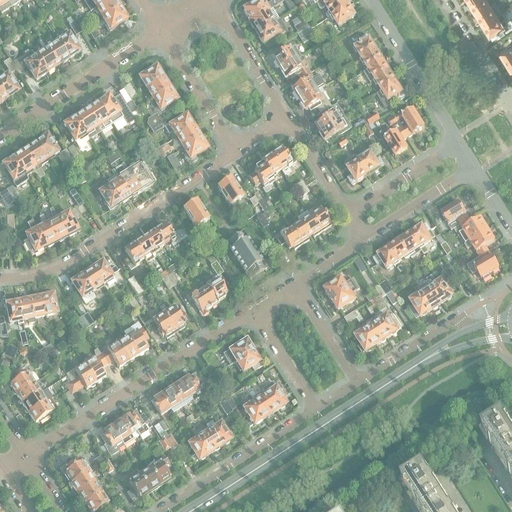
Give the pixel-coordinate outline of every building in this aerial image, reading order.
[(11,7),(6,0),(0,0),(0,12),(1,14),(11,7)] [(64,4),(61,0),(52,0),(58,8),(64,4)] [(110,0),(90,0),(96,9),(110,0)] [(120,9),(121,8),(117,2),(116,3),(114,0),(110,0),(96,9),(103,20),(120,9)] [(269,11),(273,9),(278,6),(275,1),(274,2),(273,1),(266,6),(262,0),(260,0),(254,4),(255,5),(246,11),(252,22),(269,11)] [(331,17),(353,4),(350,0),(349,0),(346,2),(344,0),(321,0),(316,3),(317,4),(321,11),(326,8),(329,13),(325,15),(328,19),(331,17)] [(476,15),(495,3),(493,0),(475,0),(469,4),(470,5),(470,6),(472,9),(473,10),(476,15)] [(482,25),(501,14),(501,13),(495,3),(496,3),(495,3),(476,15),(477,15),(477,17),(478,20),(480,21),(482,25)] [(356,17),(351,11),(355,8),(353,4),(331,17),(338,28),(356,17)] [(115,28),(127,21),(124,16),(125,16),(121,10),(120,9),(103,20),(101,21),(109,33),(116,29),(115,28)] [(258,34),(280,20),(280,19),(279,20),(273,9),(269,11),(252,22),(251,23),(251,24),(250,25),(254,30),(255,29),(258,34)] [(501,29),(508,25),(505,20),(505,17),(503,14),(501,14),(482,25),(483,26),(483,28),(485,31),(486,31),(492,40),(500,36),(498,34),(503,31),(501,29)] [(86,28),(82,21),(88,17),(86,15),(74,22),(81,33),(86,30),(85,28),(86,28)] [(276,40),(288,32),(280,20),(258,34),(260,38),(259,39),(263,45),(264,44),(264,45),(275,39),(276,40)] [(81,33),(74,22),(69,26),(75,37),(81,33)] [(308,28),(304,22),(295,28),(299,34),(308,28)] [(100,37),(93,26),(87,30),(94,41),(100,37)] [(302,41),(313,34),(309,28),(308,28),(299,34),(298,35),(302,41)] [(80,53),(72,41),(74,41),(69,34),(67,31),(62,35),(56,40),(57,42),(69,60),(80,53)] [(376,48),(374,45),(372,45),(367,35),(360,40),(362,44),(355,49),(361,61),(376,51),(376,50),(376,48)] [(324,50),(333,44),(330,38),(319,45),(323,51),(324,50)] [(69,60),(57,42),(46,49),(58,67),(62,64),(63,65),(68,61),(69,60)] [(337,50),(333,44),(324,50),(328,55),(337,50)] [(511,70),(511,45),(500,53),(511,71),(511,70)] [(280,71),(301,57),(295,47),(290,50),(288,52),(274,60),(280,71)] [(493,47),(488,50),(491,56),(496,53),(493,47)] [(58,67),(46,49),(35,56),(47,74),(48,74),(53,71),(53,70),(58,67)] [(383,62),(382,61),(382,59),(381,56),(379,55),(376,51),(361,61),(367,71),(383,62)] [(47,74),(35,56),(23,64),(24,66),(27,70),(28,70),(36,82),(47,74)] [(311,74),(308,68),(308,65),(304,58),(301,57),(280,71),(287,81),(297,74),(301,80),(311,74)] [(17,70),(9,59),(3,63),(11,75),(17,70)] [(389,72),(389,71),(389,70),(387,67),(386,66),(383,62),(367,71),(363,73),(370,84),(372,82),(374,82),(389,72)] [(146,89),(163,79),(163,78),(160,73),(159,73),(156,68),(144,76),(144,75),(139,78),(146,89)] [(396,83),(396,82),(396,80),(394,77),(392,77),(389,72),(374,82),(380,93),(396,83)] [(18,93),(11,81),(12,80),(8,74),(0,79),(0,88),(7,100),(18,93)] [(317,91),(322,88),(326,86),(319,75),(314,78),(311,74),(301,80),(304,85),(293,92),(300,102),(317,91)] [(170,90),(167,86),(168,85),(165,79),(164,80),(163,79),(146,89),(153,101),(170,90)] [(406,98),(402,93),(402,91),(400,88),(399,87),(396,83),(380,93),(374,97),(375,98),(380,95),(382,98),(384,97),(388,104),(396,99),(399,103),(406,98)] [(137,96),(129,85),(124,89),(130,100),(137,96)] [(331,107),(324,95),(325,94),(322,88),(317,91),(300,102),(306,112),(312,109),(314,112),(318,109),(321,114),(331,107)] [(165,109),(177,101),(174,97),(174,96),(171,91),(170,91),(170,90),(153,101),(149,103),(156,115),(157,116),(160,114),(166,110),(165,109)] [(132,114),(126,105),(118,110),(117,108),(116,109),(109,97),(97,105),(112,126),(123,119),(127,126),(135,121),(132,115),(132,114)] [(136,108),(132,101),(126,105),(132,114),(144,107),(142,105),(136,108)] [(336,104),(331,107),(321,114),(324,119),(322,120),(324,123),(316,127),(321,134),(340,122),(345,119),(336,104)] [(112,126),(97,105),(91,108),(91,109),(87,112),(100,133),(112,126)] [(424,129),(413,111),(402,118),(400,115),(395,118),(407,139),(424,129)] [(100,133),(87,112),(82,115),(82,114),(76,118),(76,119),(89,140),(100,133)] [(193,127),(190,121),(189,122),(186,117),(175,124),(174,123),(168,127),(160,114),(157,116),(156,115),(149,119),(147,124),(150,128),(151,129),(154,134),(164,128),(169,136),(173,133),(176,139),(193,128),(193,127)] [(373,124),(380,120),(376,114),(366,120),(369,126),(369,127),(373,124)] [(407,139),(395,118),(394,116),(388,120),(389,122),(388,122),(396,133),(385,140),(395,157),(394,158),(395,158),(407,151),(402,142),(407,139)] [(89,140),(76,119),(64,126),(72,138),(71,138),(74,143),(75,145),(76,144),(78,147),(89,140)] [(352,129),(346,119),(340,122),(321,134),(321,135),(320,136),(324,142),(337,134),(339,137),(352,129)] [(363,129),(369,126),(365,120),(354,127),(358,132),(363,129)] [(372,131),(369,127),(369,126),(363,129),(369,138),(375,135),(372,131)] [(200,139),(200,138),(201,137),(197,132),(196,132),(193,128),(176,139),(183,149),(200,139)] [(146,142),(142,136),(138,139),(142,145),(146,142)] [(55,149),(47,137),(36,144),(47,161),(58,154),(56,149),(55,149)] [(195,157),(207,150),(204,145),(201,139),(200,139),(183,149),(186,155),(183,157),(189,166),(198,161),(195,157)] [(348,144),(346,140),(345,139),(338,143),(341,149),(348,144)] [(47,161),(36,144),(35,145),(35,144),(29,148),(30,148),(25,151),(37,169),(47,163),(46,162),(47,161)] [(166,157),(162,150),(168,147),(167,144),(154,152),(160,161),(166,157)] [(79,157),(73,146),(67,149),(74,160),(79,157)] [(296,163),(292,157),(288,160),(282,151),(279,153),(277,150),(270,154),(281,171),(286,168),(287,169),(292,166),(296,163)] [(384,166),(378,155),(373,157),(371,154),(372,154),(371,151),(369,150),(367,151),(357,157),(360,162),(359,162),(368,176),(373,173),(375,173),(378,171),(378,169),(384,166)] [(37,169),(25,151),(20,154),(14,158),(15,158),(14,159),(25,177),(26,177),(32,173),(35,173),(40,179),(42,178),(38,170),(37,169)] [(73,162),(66,151),(60,155),(60,156),(58,157),(63,165),(65,163),(67,166),(73,162)] [(281,171),(270,154),(263,159),(265,162),(262,164),(272,179),(274,177),(274,176),(281,171)] [(180,167),(173,156),(173,155),(167,159),(174,170),(180,167)] [(368,176),(359,162),(356,157),(351,160),(354,165),(347,169),(352,176),(347,179),(352,187),(358,183),(360,183),(363,181),(363,179),(368,176)] [(25,177),(14,159),(3,166),(10,178),(10,179),(13,183),(12,183),(16,189),(29,180),(26,177),(25,177)] [(142,192),(128,170),(124,163),(121,165),(125,171),(124,173),(125,175),(119,179),(132,199),(142,192)] [(148,169),(144,172),(143,170),(141,171),(137,164),(128,170),(142,192),(153,185),(150,179),(153,177),(148,169)] [(274,182),(272,179),(262,164),(255,169),(257,172),(249,178),(255,187),(260,183),(263,189),(262,189),(265,194),(271,190),(269,186),(274,183),(274,182)] [(132,199),(119,179),(114,170),(112,171),(115,177),(107,182),(121,205),(132,199)] [(86,182),(81,176),(75,180),(80,187),(86,182)] [(243,199),(231,180),(224,184),(223,183),(217,186),(218,188),(216,189),(217,190),(218,189),(220,193),(219,194),(220,194),(221,194),(223,198),(222,198),(223,199),(224,198),(226,202),(225,203),(226,204),(227,203),(229,207),(228,207),(228,208),(243,199)] [(121,205),(107,182),(106,181),(101,184),(102,186),(95,190),(98,195),(100,194),(101,197),(100,197),(107,208),(110,213),(121,205)] [(305,188),(302,183),(301,183),(299,181),(296,183),(297,185),(292,188),(296,194),(305,188)] [(19,197),(12,187),(7,191),(13,201),(19,197)] [(299,200),(309,193),(305,188),(296,194),(293,196),(295,200),(298,198),(299,200)] [(84,205),(74,190),(69,193),(79,208),(84,205)] [(266,203),(264,200),(263,201),(258,193),(254,196),(255,197),(254,197),(258,204),(265,214),(266,213),(270,210),(269,209),(272,207),(269,202),(266,203)] [(258,204),(254,197),(249,201),(254,207),(258,204)] [(205,216),(203,212),(204,211),(203,210),(202,211),(200,207),(201,207),(200,206),(199,207),(197,203),(198,202),(197,201),(190,206),(189,205),(183,209),(184,210),(183,211),(195,230),(210,220),(209,220),(208,220),(206,216),(207,216),(206,215),(205,216)] [(470,221),(459,204),(441,215),(451,231),(454,230),(454,231),(470,221)] [(68,238),(58,219),(53,209),(50,210),(55,219),(47,223),(46,223),(57,244),(68,238)] [(331,228),(320,211),(314,215),(311,211),(307,213),(321,234),(331,228)] [(76,228),(73,223),(78,220),(73,212),(58,219),(68,238),(80,232),(78,227),(76,228)] [(321,234),(307,213),(307,212),(297,219),(300,223),(309,237),(312,235),(314,239),(321,234)] [(265,221),(269,219),(266,213),(265,214),(256,219),(262,229),(268,225),(265,221)] [(57,244),(46,223),(47,223),(43,215),(40,217),(43,225),(36,228),(36,229),(47,250),(57,244)] [(469,243),(488,231),(481,220),(472,225),(470,221),(454,231),(456,234),(461,230),(469,242),(469,243)] [(47,250),(36,229),(36,228),(32,221),(28,223),(33,233),(27,236),(28,240),(23,242),(29,253),(32,251),(34,256),(47,250)] [(309,237),(300,223),(290,229),(301,247),(308,242),(306,239),(309,237)] [(168,232),(172,229),(168,224),(164,226),(164,227),(162,228),(160,226),(153,230),(164,247),(170,243),(171,245),(175,242),(175,243),(179,240),(175,234),(171,236),(168,232)] [(435,238),(426,224),(420,228),(418,228),(415,230),(415,232),(410,234),(420,249),(432,242),(431,241),(435,238)] [(301,247),(290,229),(284,233),(284,232),(275,238),(281,247),(285,244),(289,250),(292,248),(294,251),(301,247)] [(164,247),(153,230),(146,235),(147,238),(145,239),(155,255),(159,253),(158,251),(164,247)] [(486,248),(495,242),(488,231),(469,243),(469,242),(464,245),(467,250),(471,247),(478,258),(489,252),(486,248)] [(267,269),(243,232),(226,243),(249,280),(267,269)] [(420,249),(410,234),(409,235),(408,235),(405,237),(404,239),(400,242),(409,256),(420,249)] [(204,253),(198,244),(199,243),(194,236),(189,239),(194,246),(200,256),(204,253)] [(155,255),(145,239),(142,241),(140,238),(133,243),(144,260),(146,264),(156,258),(155,255)] [(409,256),(400,242),(395,244),(393,244),(390,246),(390,248),(389,249),(398,263),(409,256)] [(144,260),(133,243),(126,248),(127,250),(124,252),(130,262),(126,265),(130,272),(133,270),(135,273),(137,271),(135,268),(139,266),(138,264),(144,260)] [(452,253),(446,243),(441,247),(447,257),(449,255),(452,253)] [(200,256),(194,246),(191,247),(198,257),(200,256)] [(398,263),(389,249),(384,251),(383,251),(380,253),(379,255),(373,259),(378,266),(383,263),(387,270),(398,263)] [(489,252),(478,258),(479,259),(467,266),(472,274),(476,272),(481,280),(483,279),(486,281),(490,278),(490,275),(499,269),(489,252)] [(456,266),(449,255),(447,257),(443,259),(450,270),(456,266)] [(224,282),(220,276),(223,274),(217,264),(212,257),(207,260),(211,265),(210,266),(218,277),(211,282),(212,284),(207,287),(218,304),(225,299),(223,297),(227,295),(220,284),(224,282)] [(111,276),(118,272),(115,268),(108,272),(103,263),(92,270),(103,287),(107,285),(109,287),(116,283),(117,281),(115,279),(113,279),(111,276)] [(178,270),(174,264),(168,268),(171,274),(176,272),(176,271),(178,270)] [(425,270),(421,265),(417,269),(420,274),(425,270)] [(103,287),(92,270),(81,277),(93,294),(93,293),(103,287)] [(169,276),(166,271),(158,276),(161,280),(169,276)] [(178,283),(182,280),(176,272),(171,274),(169,276),(161,280),(168,291),(179,284),(178,283)] [(453,297),(442,280),(436,283),(432,276),(426,280),(430,285),(431,287),(442,304),(447,301),(448,302),(451,300),(451,298),(453,297)] [(93,294),(81,277),(71,283),(81,299),(81,301),(93,294)] [(143,292),(133,277),(127,281),(137,296),(143,292)] [(352,295),(360,290),(353,280),(345,285),(341,279),(324,290),(326,292),(325,294),(327,297),(329,297),(334,306),(334,307),(336,310),(337,310),(338,312),(356,301),(352,295)] [(392,292),(385,282),(380,286),(386,296),(392,292)] [(386,296),(380,286),(375,289),(376,291),(380,297),(381,299),(386,296)] [(218,304),(207,287),(195,295),(196,297),(192,299),(200,311),(199,312),(203,317),(207,314),(206,312),(218,304)] [(442,304),(431,287),(421,293),(431,311),(433,310),(435,310),(437,308),(438,307),(442,304)] [(370,303),(380,297),(376,291),(366,298),(370,303)] [(398,303),(392,292),(386,296),(393,306),(398,303)] [(57,314),(54,300),(56,300),(55,293),(41,296),(45,317),(57,314)] [(431,311),(421,293),(409,301),(414,308),(410,310),(416,320),(420,317),(420,318),(422,317),(424,317),(427,315),(427,314),(431,311)] [(45,317),(41,296),(29,299),(34,320),(45,317)] [(34,320),(29,299),(18,301),(23,322),(34,320)] [(140,309),(133,299),(128,302),(135,313),(140,309)] [(23,322),(18,301),(4,304),(5,310),(7,310),(11,324),(18,323),(18,325),(22,324),(22,322),(23,322)] [(186,323),(182,318),(181,319),(174,309),(167,313),(163,306),(159,309),(162,314),(174,332),(178,330),(179,332),(185,328),(183,326),(185,325),(184,324),(186,323)] [(364,321),(357,311),(355,313),(361,323),(364,321)] [(361,323),(355,313),(344,319),(348,324),(356,319),(359,324),(361,323)] [(94,325),(87,314),(82,317),(89,328),(94,325)] [(174,332),(162,314),(151,321),(153,322),(160,332),(159,333),(162,339),(164,338),(164,339),(166,338),(167,340),(172,336),(171,334),(174,332)] [(401,329),(392,315),(389,317),(388,316),(383,320),(380,315),(374,318),(377,323),(387,340),(392,337),(393,337),(396,335),(396,334),(398,333),(397,331),(401,329)] [(89,328),(82,317),(76,321),(77,322),(73,324),(80,335),(89,328)] [(387,340),(377,323),(374,318),(373,319),(377,324),(370,328),(368,324),(364,326),(365,327),(376,347),(381,344),(383,344),(385,342),(386,341),(387,340)] [(376,347),(365,327),(364,326),(358,330),(361,334),(355,337),(360,345),(358,347),(362,354),(365,353),(366,354),(368,352),(369,353),(372,351),(372,349),(376,347)] [(148,351),(143,343),(148,339),(142,329),(127,339),(138,357),(139,356),(141,357),(143,355),(144,353),(147,351),(148,351)] [(68,341),(64,335),(57,339),(61,345),(68,341)] [(138,357),(127,339),(118,345),(129,363),(130,362),(132,363),(134,361),(134,359),(138,357)] [(236,363),(253,352),(250,348),(250,346),(249,343),(247,343),(246,341),(244,342),(244,341),(242,341),(239,343),(238,345),(239,346),(229,352),(231,355),(226,358),(231,366),(233,365),(236,363)] [(129,363),(118,345),(101,356),(107,366),(114,361),(119,369),(120,369),(119,369),(123,366),(125,367),(127,365),(128,363),(129,363)] [(23,357),(30,352),(24,348),(19,355),(23,357)] [(101,370),(107,366),(101,356),(97,350),(94,352),(96,359),(85,366),(96,384),(96,383),(99,384),(101,382),(101,380),(105,378),(106,378),(101,370)] [(262,367),(258,361),(259,360),(257,357),(256,357),(253,352),(236,363),(243,373),(251,367),(254,373),(262,367)] [(0,374),(2,376),(9,365),(4,362),(0,367),(0,374)] [(95,386),(95,384),(96,384),(85,366),(75,373),(73,370),(66,375),(66,377),(70,382),(77,392),(84,387),(86,391),(87,390),(90,387),(93,388),(95,386)] [(214,376),(208,367),(203,370),(209,379),(214,376)] [(36,383),(39,381),(35,375),(33,374),(31,373),(29,374),(28,375),(24,370),(14,376),(17,381),(9,386),(10,387),(13,391),(12,393),(14,395),(16,395),(16,396),(34,384),(36,383)] [(198,388),(202,385),(196,375),(189,380),(188,378),(182,383),(191,396),(193,394),(194,395),(200,391),(198,388)] [(70,382),(66,377),(62,380),(65,386),(70,382)] [(22,405),(40,395),(35,387),(40,384),(39,381),(36,383),(34,384),(16,396),(19,400),(18,402),(20,404),(22,405)] [(77,392),(70,382),(65,386),(69,392),(72,396),(77,392)] [(191,396),(182,383),(171,389),(183,407),(193,401),(190,396),(191,396)] [(286,405),(275,387),(264,395),(275,412),(280,409),(281,410),(284,408),(285,406),(286,405)] [(183,407),(171,389),(161,396),(171,410),(173,414),(183,407)] [(230,398),(234,395),(230,390),(220,397),(223,402),(225,401),(230,398)] [(69,403),(74,400),(72,396),(69,392),(64,395),(69,403)] [(223,402),(220,397),(217,392),(212,395),(218,405),(219,405),(223,402)] [(29,415),(46,404),(46,403),(50,401),(51,398),(49,395),(46,395),(42,397),(40,395),(22,405),(25,409),(24,411),(26,413),(28,414),(29,415)] [(275,412),(264,395),(253,401),(265,419),(266,418),(268,419),(271,417),(271,415),(275,412)] [(171,410),(161,396),(154,401),(155,402),(152,404),(160,417),(171,410)] [(237,408),(230,398),(225,401),(232,411),(237,408)] [(40,423),(49,417),(49,416),(52,414),(53,414),(58,411),(51,400),(46,404),(29,415),(31,418),(30,421),(32,423),(34,423),(34,424),(34,425),(39,422),(40,423)] [(225,401),(223,402),(219,405),(226,416),(233,412),(232,411),(225,401)] [(265,419),(253,401),(241,409),(243,410),(249,420),(246,422),(249,428),(253,426),(254,426),(256,425),(257,426),(260,424),(260,422),(265,419)] [(152,428),(143,414),(139,417),(137,414),(130,418),(129,417),(122,422),(131,436),(134,440),(139,437),(139,438),(148,432),(148,431),(152,428)] [(511,451),(511,430),(510,427),(502,414),(481,428),(491,443),(490,444),(490,445),(491,444),(501,459),(511,451)] [(131,436),(122,422),(113,427),(122,442),(121,443),(124,447),(134,440),(131,436)] [(165,432),(168,430),(163,422),(158,425),(154,428),(163,441),(164,440),(168,438),(165,432)] [(235,438),(229,429),(228,430),(224,423),(221,425),(221,424),(215,428),(211,422),(206,426),(209,430),(221,448),(225,445),(226,445),(229,444),(229,442),(231,441),(231,440),(235,438)] [(122,442),(113,427),(104,433),(105,434),(100,438),(105,446),(104,446),(111,457),(120,451),(119,450),(124,447),(121,443),(122,442)] [(197,435),(194,430),(192,431),(197,440),(188,446),(194,456),(191,458),(194,463),(198,461),(199,462),(201,461),(202,461),(205,459),(205,458),(210,455),(197,435)] [(221,448),(209,430),(203,434),(202,432),(197,435),(210,455),(214,452),(216,452),(218,450),(219,449),(221,448)] [(178,447),(170,436),(168,438),(164,440),(170,450),(171,452),(178,447)] [(164,440),(163,441),(156,445),(160,451),(162,449),(165,453),(170,450),(164,440)] [(511,451),(501,459),(511,473),(510,474),(510,475),(511,474),(511,475),(511,451)] [(103,463),(100,457),(93,462),(97,468),(102,465),(103,463)] [(71,485),(91,472),(91,473),(93,471),(86,460),(78,466),(75,461),(65,467),(67,471),(63,473),(71,485)] [(114,471),(111,466),(107,460),(103,463),(102,465),(105,471),(109,474),(114,471)] [(167,475),(165,472),(170,469),(164,461),(154,468),(152,464),(147,466),(160,486),(163,484),(164,486),(171,481),(170,480),(172,479),(169,474),(167,475)] [(120,468),(116,462),(111,466),(114,471),(115,471),(120,468)] [(431,482),(429,479),(422,466),(401,480),(421,511),(441,497),(432,482),(433,482),(432,481),(431,482)] [(160,486),(148,467),(147,467),(149,471),(141,476),(137,470),(136,471),(150,493),(153,490),(154,492),(161,488),(160,486)] [(150,493),(136,471),(131,474),(134,480),(129,484),(133,490),(127,494),(133,504),(134,503),(135,504),(136,503),(135,502),(150,493)] [(77,496),(97,483),(94,478),(91,480),(88,475),(91,473),(91,472),(71,485),(77,496)] [(101,495),(98,490),(101,488),(97,483),(77,496),(84,506),(103,494),(102,494),(101,495)] [(108,511),(105,508),(108,506),(103,499),(102,500),(100,497),(103,495),(103,494),(84,506),(87,511),(108,511)] [(451,511),(449,509),(441,497),(421,511),(452,511),(451,511)]
